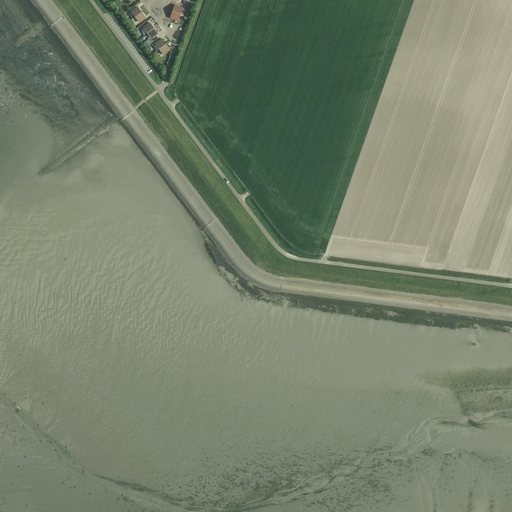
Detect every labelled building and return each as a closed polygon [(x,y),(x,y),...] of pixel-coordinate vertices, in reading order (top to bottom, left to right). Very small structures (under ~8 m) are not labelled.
[(173,9),(172,12),(180,15),(182,8),(175,6),(174,6),(173,6),(172,8),(173,9)] [(131,12),(135,17),(141,13),(137,7),(131,12)] [(178,21),(180,15),(172,12),(171,14),(170,15),(169,16),(170,17),(170,18),(178,21)] [(141,13),(135,17),(139,23),(145,18),(141,13)] [(143,28),(147,33),(153,29),(149,23),(143,28)] [(157,34),(158,33),(158,32),(157,31),(155,30),(155,31),(153,29),(147,33),(151,39),(157,34)] [(155,44),(159,49),(165,45),(164,42),(164,41),(163,40),(162,39),(162,40),(161,39),(155,44)] [(165,45),(159,49),(163,55),(169,50),(169,49),(170,48),(169,47),(167,46),(167,47),(165,45)]
